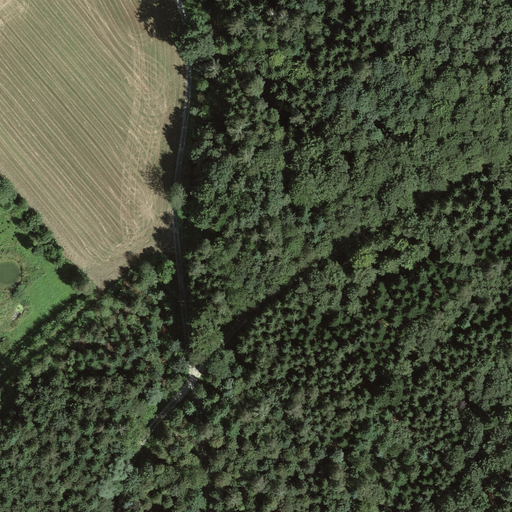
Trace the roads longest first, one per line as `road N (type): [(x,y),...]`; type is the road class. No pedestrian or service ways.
road 1 (track): [(120,511),(136,451),(244,315),(316,261),(511,152)]
road 2 (track): [(210,511),(171,229),(189,51),(176,0)]
